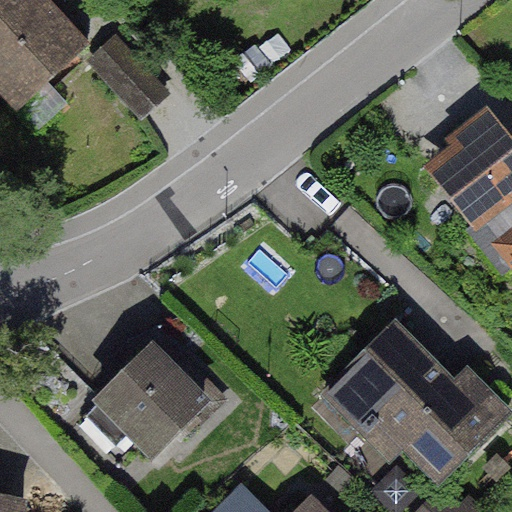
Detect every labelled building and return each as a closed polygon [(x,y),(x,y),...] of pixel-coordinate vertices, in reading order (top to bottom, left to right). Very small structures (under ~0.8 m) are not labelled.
[(0,0),(0,43),(40,6),(33,0),(0,0)] [(91,59),(40,6),(0,43),(0,84),(31,116),(91,59)] [(175,104),(117,43),(88,70),(145,132),(175,104)] [(511,153),(483,117),(460,136),(471,150),(443,171),(484,221),(511,198),(511,153)] [(511,198),(484,221),(477,227),(511,269),(511,198)] [(396,326),(327,395),(364,433),(379,419),(441,482),(509,415),(468,374),(456,386),(396,326)] [(218,385),(163,330),(96,397),(151,451),(218,385)] [(0,511),(37,511),(41,493),(0,485),(0,511)] [(465,511),(447,493),(428,511),(465,511)]
